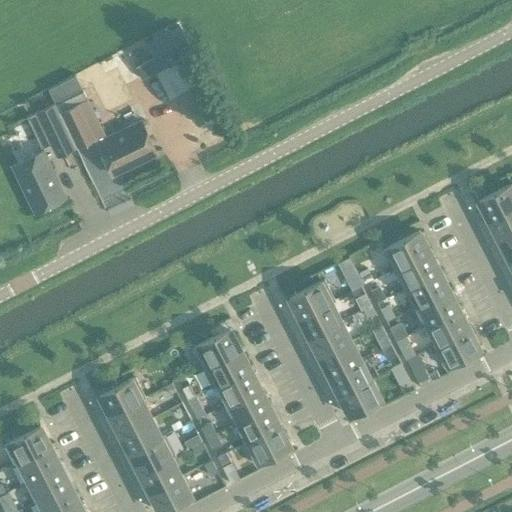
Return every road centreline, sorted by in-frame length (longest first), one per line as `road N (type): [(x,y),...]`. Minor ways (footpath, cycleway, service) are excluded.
road 1 (residential): [(0,294),(511,32)]
road 2 (residential): [(511,351),(336,441)]
road 3 (residential): [(336,441),(263,296)]
road 4 (tertiary): [(372,511),(511,439)]
road 5 (residential): [(336,441),(199,511)]
road 6 (residential): [(511,317),(452,198)]
road 7 (residential): [(132,511),(74,396)]
